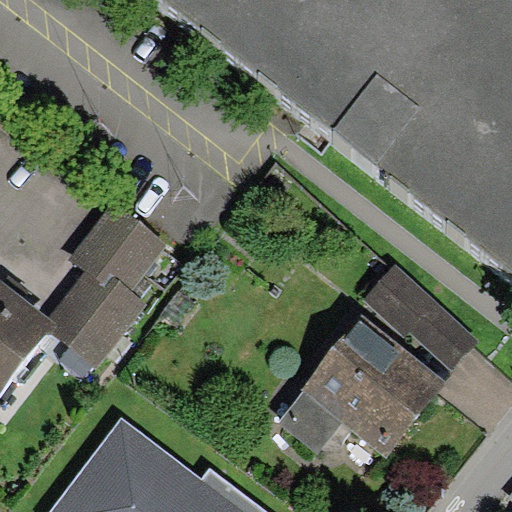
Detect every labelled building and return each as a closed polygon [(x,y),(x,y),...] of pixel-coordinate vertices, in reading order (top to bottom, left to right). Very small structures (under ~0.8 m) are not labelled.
[(511,0),(161,0),(146,20),(511,297),(511,0)] [(72,258),(91,272),(47,330),(96,367),(148,300),(131,288),(165,243),(114,204),(72,258)] [(0,317),(0,393),(36,343),(0,317)] [(363,333),(289,426),(324,454),(349,423),(389,456),(439,394),(363,333)] [(230,511),(124,432),(63,511),(230,511)]
